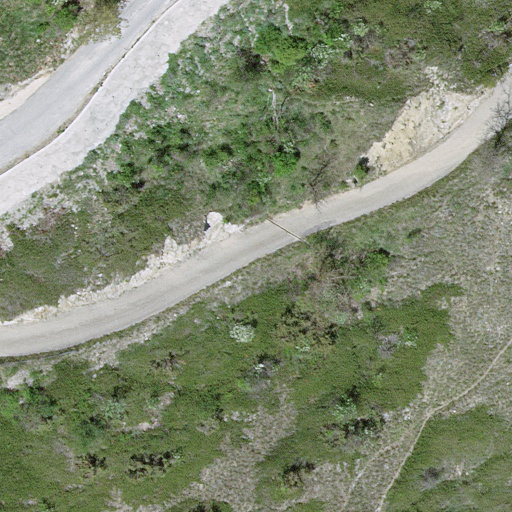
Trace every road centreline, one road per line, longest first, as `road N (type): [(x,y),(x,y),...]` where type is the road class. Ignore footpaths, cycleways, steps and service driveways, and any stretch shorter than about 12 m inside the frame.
road 1 (unclassified): [(0,339),(137,307),(448,155),(511,102)]
road 2 (unclassified): [(0,144),(147,0)]
